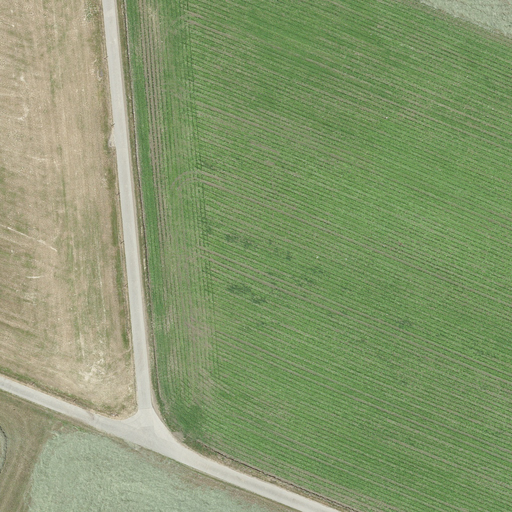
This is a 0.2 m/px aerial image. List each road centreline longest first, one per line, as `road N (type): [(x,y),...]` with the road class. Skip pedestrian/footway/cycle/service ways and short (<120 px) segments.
road 1 (track): [(109,0),(150,443)]
road 2 (track): [(0,383),(319,511)]
